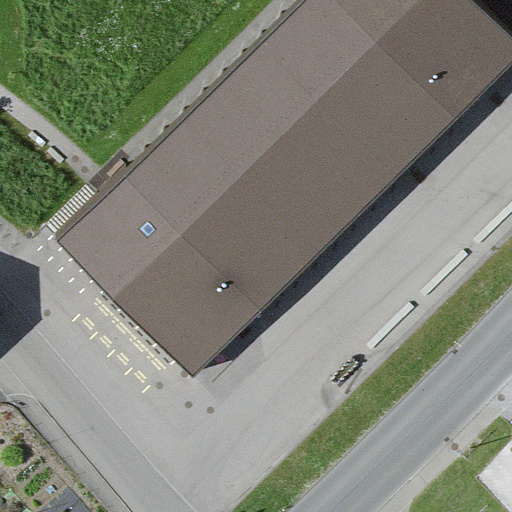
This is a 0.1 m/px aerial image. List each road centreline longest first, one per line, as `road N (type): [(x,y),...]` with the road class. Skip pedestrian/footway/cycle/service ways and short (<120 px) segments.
road 1 (secondary): [(330,511),(511,323)]
road 2 (residential): [(160,511),(0,336)]
